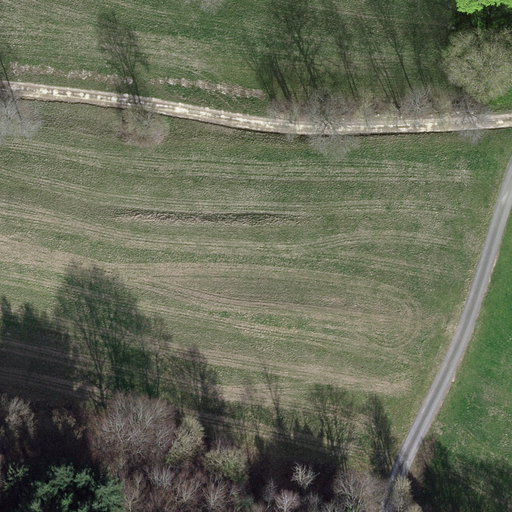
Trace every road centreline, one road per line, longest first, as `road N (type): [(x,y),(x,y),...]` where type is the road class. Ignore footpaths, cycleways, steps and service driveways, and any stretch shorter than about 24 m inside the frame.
road 1 (track): [(511,121),(361,134),(236,127),(0,90)]
road 2 (track): [(387,511),(388,489),(444,373),(511,183)]
